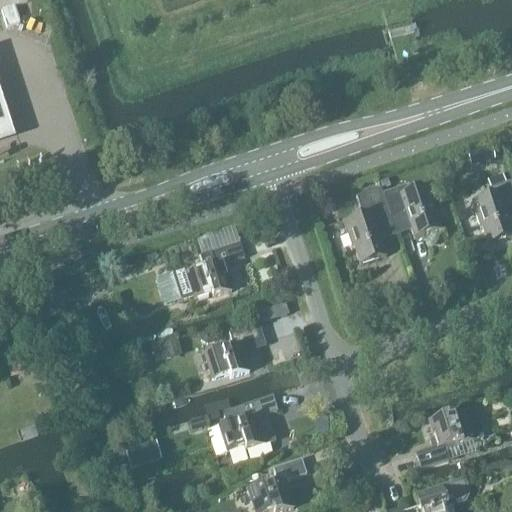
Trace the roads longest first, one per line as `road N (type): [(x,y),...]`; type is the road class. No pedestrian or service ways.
road 1 (tertiary): [(0,253),(268,164)]
road 2 (tertiary): [(268,164),(511,88)]
road 3 (residential): [(336,364),(268,164)]
road 4 (residential): [(336,364),(511,305)]
road 5 (residential): [(371,493),(336,364)]
